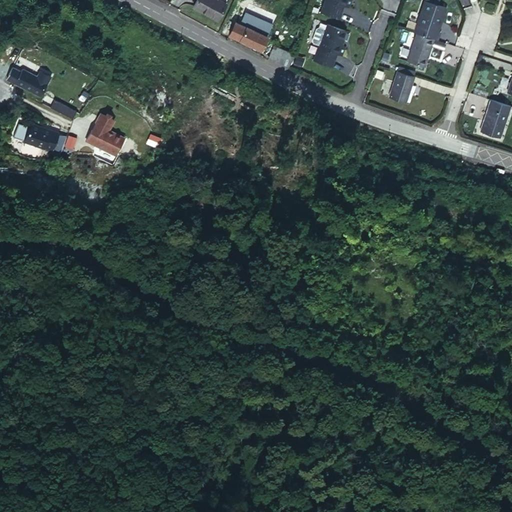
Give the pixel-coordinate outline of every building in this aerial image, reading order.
[(221,1),(219,0),(191,0),(189,5),(213,18),(221,1)] [(320,0),(317,10),(336,16),(340,4),(345,5),(346,0),(320,0)] [(434,0),(416,0),(407,29),(409,30),(428,36),(430,37),(433,29),(431,28),(439,2),(434,0)] [(262,48),(262,45),(267,34),(231,21),(225,34),(262,48)] [(341,28),(323,22),(321,27),(315,25),(312,26),(308,38),(309,41),(316,43),(315,45),(314,45),(309,58),(328,64),(332,52),(338,54),(340,44),(336,43),(341,28)] [(400,57),(419,64),(428,36),(409,30),(400,57)] [(289,55),(268,47),(264,57),(286,65),(289,55)] [(386,53),(380,50),(377,58),(382,60),(386,53)] [(20,61),(12,56),(9,61),(18,65),(20,61)] [(9,61),(6,67),(39,85),(50,65),(40,60),(37,66),(21,58),(20,61),(18,65),(9,61)] [(402,101),(411,73),(393,67),(384,95),(402,101)] [(380,70),(373,68),(370,75),(377,78),(380,70)] [(509,104),(489,97),(478,130),(498,137),(509,104)] [(99,101),(84,129),(113,144),(122,126),(107,118),(112,108),(99,101)] [(39,119),(29,113),(19,131),(45,145),(54,127),(47,122),(46,124),(39,120),(39,119)] [(61,131),(54,127),(45,145),(52,148),(61,131)] [(139,146),(144,137),(136,133),(131,142),(132,142),(139,146)]
